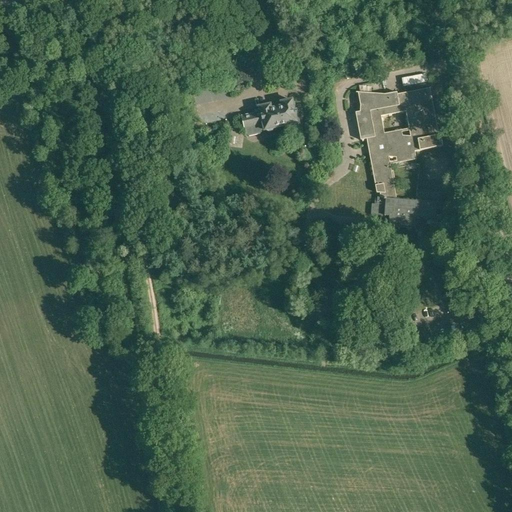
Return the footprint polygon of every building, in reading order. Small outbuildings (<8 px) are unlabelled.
[(426,75),(402,79),(404,87),(427,82),(426,75)] [(389,165),(414,160),(413,153),(442,148),(440,136),(438,137),(429,89),(416,92),(416,90),(403,92),(358,93),(362,112),(356,113),(361,141),(367,140),(377,193),(380,194),(380,198),(378,197),(377,205),(372,204),(371,215),(390,217),(389,227),(414,229),(415,219),(435,221),(436,210),(441,211),(443,193),(417,190),(416,201),(397,199),(393,184),(395,184),(392,172),(391,172),(389,165)] [(228,105),(234,101),(230,94),(224,98),(228,105)] [(246,135),(249,137),(260,134),(262,131),(264,131),(266,131),(269,132),(272,131),(274,129),(288,126),(291,127),(294,127),(296,124),(297,124),(292,101),(281,103),(282,107),(271,110),(270,105),(260,108),(260,109),(254,111),(255,113),(242,116),(245,130),(246,135)] [(417,276),(425,277),(425,266),(417,266),(417,276)]
